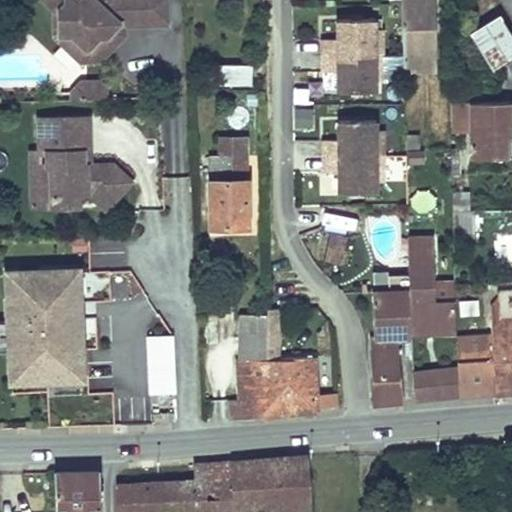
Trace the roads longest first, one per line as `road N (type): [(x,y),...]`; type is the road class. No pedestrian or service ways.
road 1 (residential): [(281,0),(286,230),(348,330),(358,429)]
road 2 (tertiary): [(0,450),(197,445),(358,429)]
road 3 (tertiary): [(358,429),(511,417)]
